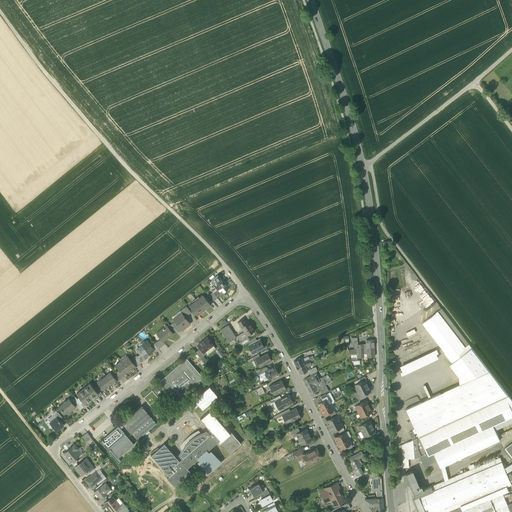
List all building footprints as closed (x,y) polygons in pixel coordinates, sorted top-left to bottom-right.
[(225,284),(224,283),(220,278),(218,275),(211,281),(218,289),(220,288),(224,284),(225,284)] [(220,288),(224,292),(228,289),(225,285),(224,284),(220,288)] [(224,292),(220,288),(218,289),(219,290),(214,294),(217,298),(224,292)] [(193,310),(197,314),(200,312),(201,312),(207,307),(207,306),(210,303),(206,298),(203,294),(199,297),(199,298),(193,302),(189,305),(193,310)] [(185,317),(191,312),(190,311),(187,307),(185,309),(184,308),(180,312),(181,314),(182,313),(185,317)] [(446,359),(451,365),(469,351),(466,347),(469,345),(442,309),(422,324),(448,358),(446,359)] [(172,318),(175,321),(179,318),(178,316),(181,314),(180,312),(172,318)] [(181,329),(182,330),(189,323),(185,317),(182,313),(181,314),(178,316),(179,318),(175,321),(175,322),(181,329)] [(244,332),(247,336),(255,331),(249,321),(246,323),(243,319),(238,322),(244,331),(244,332)] [(181,329),(175,322),(172,324),(173,324),(175,327),(179,331),(181,329)] [(161,340),(163,342),(163,341),(173,334),(166,325),(157,333),(160,337),(159,337),(161,340)] [(220,330),(229,343),(234,339),(236,338),(228,325),(220,330)] [(250,341),(248,337),(247,336),(244,332),(237,336),(241,341),(241,342),(243,345),(250,341)] [(202,348),(205,351),(213,345),(210,341),(211,340),(210,339),(208,339),(207,338),(198,345),(200,348),(200,349),(202,348)] [(255,338),(251,340),(250,341),(243,345),(240,347),(241,349),(248,345),(252,343),(257,341),(255,338)] [(248,345),(253,354),(264,348),(259,339),(257,341),(252,343),(248,345)] [(158,341),(154,344),(151,346),(154,349),(155,351),(158,349),(165,344),(163,341),(163,342),(161,340),(159,342),(158,341)] [(140,354),(144,358),(144,357),(147,355),(148,355),(151,352),(151,351),(154,349),(151,346),(147,341),(145,342),(145,341),(143,341),(140,344),(140,346),(137,349),(140,354)] [(348,351),(349,354),(357,354),(357,350),(358,350),(358,344),(353,345),(354,350),(348,351)] [(205,351),(206,353),(208,355),(216,349),(213,345),(205,351)] [(460,384),(440,393),(445,402),(496,379),(469,345),(466,347),(469,351),(451,365),(460,377),(460,384)] [(196,352),(200,358),(203,355),(206,353),(205,351),(202,348),(200,349),(200,348),(196,352)] [(224,355),(220,349),(216,352),(221,358),(224,355)] [(438,353),(436,349),(399,366),(402,372),(400,372),(401,375),(438,358),(436,354),(438,353)] [(258,364),(260,367),(272,361),(268,353),(260,357),(255,359),(256,360),(258,364)] [(140,354),(134,358),(131,360),(135,366),(136,367),(139,364),(145,359),(144,357),(144,358),(140,354)] [(126,356),(120,361),(115,365),(117,367),(119,370),(123,375),(124,376),(130,372),(136,367),(135,366),(131,360),(129,358),(127,355),(126,356)] [(160,381),(177,402),(204,379),(186,358),(160,381)] [(296,365),(297,368),(304,364),(303,362),(302,360),(301,358),(294,361),(296,365)] [(310,362),(304,364),(297,368),(298,370),(300,374),(307,371),(307,370),(306,367),(309,366),(311,365),(310,362)] [(268,379),(269,379),(279,374),(274,366),(268,370),(264,371),(265,372),(268,379)] [(317,373),(316,371),(317,371),(316,367),(311,369),(309,370),(310,374),(311,376),(314,374),(317,373)] [(115,373),(116,375),(114,377),(117,381),(117,382),(120,380),(119,378),(123,375),(119,370),(115,373)] [(110,372),(106,375),(112,384),(114,383),(115,383),(117,381),(116,381),(117,381),(114,377),(110,372)] [(303,380),(307,387),(317,383),(318,382),(314,374),(311,376),(310,377),(303,380)] [(111,385),(112,384),(106,375),(101,379),(108,388),(109,387),(111,386),(111,385)] [(106,389),(108,388),(101,379),(97,382),(104,391),(107,389),(106,389)] [(405,409),(418,437),(509,396),(496,379),(445,402),(440,393),(405,409)] [(269,386),(274,395),(286,388),(282,380),(269,386)] [(354,385),(357,391),(368,386),(365,380),(361,382),(355,385),(354,385)] [(84,401),(86,404),(86,403),(98,394),(96,391),(90,383),(77,393),(80,397),(84,401)] [(318,386),(317,383),(307,387),(310,393),(316,390),(317,390),(320,388),(321,391),(327,388),(325,385),(325,384),(321,385),(318,386)] [(170,395),(161,385),(159,387),(168,397),(170,395)] [(218,396),(210,386),(194,400),(202,409),(218,396)] [(371,391),(368,386),(357,391),(360,397),(365,394),(371,391)] [(256,389),(259,395),(265,392),(262,387),(256,389)] [(144,398),(150,405),(154,401),(158,398),(157,396),(152,391),(144,398)] [(330,392),(326,394),(328,398),(331,404),(335,402),(330,392)] [(279,410),(293,403),(289,394),(281,398),(275,401),(275,402),(276,401),(280,409),(279,410)] [(354,403),(355,406),(360,403),(359,400),(367,397),(365,394),(360,397),(357,398),(359,401),(354,403)] [(268,401),(270,404),(272,403),(275,402),(275,401),(281,398),(280,395),(268,401)] [(418,449),(421,456),(426,453),(428,456),(433,453),(437,461),(440,468),(441,468),(445,466),(500,440),(495,430),(493,426),(511,417),(511,400),(509,396),(418,437),(417,438),(418,449)] [(59,406),(64,413),(69,409),(69,410),(75,406),(69,398),(59,406)] [(73,400),(80,409),(83,407),(84,409),(88,406),(86,403),(86,404),(84,401),(81,404),(77,399),(76,398),(73,400)] [(317,404),(320,409),(331,404),(328,398),(323,401),(317,404)] [(355,406),(358,412),(369,406),(366,400),(360,403),(355,406)] [(334,410),(331,404),(320,409),(323,415),(329,412),(334,410)] [(131,433),(137,440),(146,433),(148,431),(157,424),(150,417),(151,416),(142,406),(122,423),(131,433)] [(372,412),(369,406),(358,412),(359,414),(361,417),(366,415),(371,413),(372,412)] [(284,417),(287,424),(301,417),(296,408),(290,411),(287,413),(284,414),(285,417),(284,417)] [(187,467),(199,457),(207,451),(219,440),(221,441),(220,442),(230,453),(241,444),(231,432),(230,434),(210,410),(200,418),(210,430),(212,432),(209,435),(183,457),(179,460),(173,466),(177,469),(169,476),(167,478),(174,486),(191,471),(187,467)] [(274,416),(276,419),(280,417),(280,416),(284,414),(287,413),(285,410),(274,416)] [(57,418),(60,421),(63,419),(58,412),(57,413),(56,414),(55,415),(57,418)] [(60,421),(57,418),(55,415),(56,414),(55,413),(52,415),(53,416),(48,420),(50,423),(53,427),(56,431),(60,428),(59,428),(63,425),(63,426),(63,425),(60,421)] [(326,421),(329,426),(340,421),(337,415),(332,418),(326,421)] [(511,417),(493,426),(495,430),(511,422),(511,417)] [(343,427),(340,421),(329,426),(332,432),(337,429),(343,427)] [(359,426),(361,431),(372,426),(369,421),(359,426)] [(121,461),(118,458),(134,444),(121,429),(118,426),(101,441),(118,463),(121,461)] [(375,431),(372,426),(361,431),(364,437),(371,433),(375,431)] [(290,431),(293,438),(297,436),(296,434),(300,432),(298,427),(290,431)] [(297,436),(301,444),(306,442),(308,442),(310,441),(311,439),(306,429),(300,432),(296,434),(297,436)] [(180,446),(183,450),(185,447),(187,444),(189,442),(191,444),(194,441),(193,439),(195,437),(198,435),(202,434),(199,430),(195,432),(188,436),(183,442),(180,446)] [(180,454),(183,457),(209,435),(206,432),(204,433),(202,434),(198,435),(195,437),(193,439),(194,441),(191,444),(189,442),(187,444),(185,447),(183,450),(181,452),(180,454)] [(335,438),(338,443),(348,438),(345,432),(340,435),(335,438)] [(81,437),(85,443),(91,438),(87,433),(81,437)] [(351,444),(348,438),(338,443),(340,449),(346,446),(351,444)] [(151,455),(169,476),(177,469),(173,466),(179,460),(164,443),(151,455)] [(64,453),(71,462),(76,458),(80,455),(76,451),(78,449),(75,445),(64,453)] [(294,452),(298,461),(304,458),(303,455),(305,454),(302,448),(294,452)] [(304,458),(307,464),(321,458),(316,449),(305,454),(303,455),(304,458)] [(209,453),(207,451),(199,457),(201,460),(199,462),(208,472),(220,461),(211,451),(209,453)] [(354,469),(354,470),(359,467),(361,466),(357,459),(363,455),(361,451),(348,458),(354,469)] [(424,467),(437,461),(433,453),(428,456),(426,453),(421,456),(419,456),(424,467)] [(511,511),(511,502),(508,505),(505,498),(510,495),(507,487),(511,485),(510,480),(507,474),(507,473),(505,468),(504,467),(505,467),(504,466),(500,457),(475,468),(470,470),(448,479),(444,481),(423,490),(414,494),(415,498),(413,499),(419,511),(511,511)] [(75,467),(81,475),(85,473),(87,470),(92,466),(86,458),(78,464),(75,467)] [(99,465),(94,468),(92,466),(87,470),(89,473),(94,469),(96,471),(99,469),(101,467),(99,465)] [(353,470),(356,476),(362,473),(359,467),(354,470),(354,469),(353,470)] [(102,472),(99,469),(96,471),(102,478),(96,483),(97,485),(106,478),(101,472),(102,472)] [(414,494),(423,490),(421,486),(419,486),(412,470),(405,473),(414,494)] [(85,480),(91,487),(95,484),(96,483),(102,478),(96,471),(91,475),(85,480)] [(381,478),(378,479),(378,476),(372,477),(372,478),(373,491),(376,491),(377,498),(382,498),(382,490),(381,486),(380,484),(381,484),(381,478)] [(95,492),(100,499),(101,498),(105,495),(106,494),(107,495),(112,491),(110,488),(106,483),(95,492)] [(249,488),(254,496),(259,493),(263,491),(261,489),(258,483),(249,488)] [(331,485),(334,491),(339,489),(340,489),(337,483),(331,485)] [(331,498),(335,506),(344,502),(339,493),(340,493),(339,489),(334,491),(331,485),(322,490),(323,493),(321,494),(325,502),(331,498)] [(261,496),(262,499),(270,495),(269,492),(267,489),(264,490),(263,491),(259,493),(261,496)] [(260,500),(263,505),(273,500),(270,495),(262,499),(260,500)] [(104,504),(110,511),(111,511),(115,510),(119,506),(115,501),(112,497),(104,504)] [(375,503),(369,503),(367,503),(369,507),(370,507),(375,507),(376,510),(383,510),(382,498),(377,498),(375,498),(375,503)] [(122,511),(126,509),(124,506),(125,506),(123,503),(119,506),(115,510),(116,511),(117,511),(119,511),(122,511)] [(344,508),(345,511),(351,508),(348,503),(340,507),(341,510),(344,508)]
